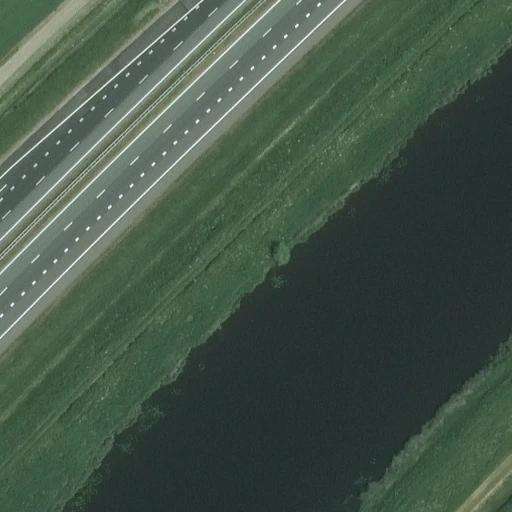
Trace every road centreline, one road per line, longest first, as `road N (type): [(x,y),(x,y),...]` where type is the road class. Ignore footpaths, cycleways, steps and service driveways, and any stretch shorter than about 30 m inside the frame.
road 1 (motorway): [(0,297),(305,0)]
road 2 (motorway): [(226,0),(0,221)]
